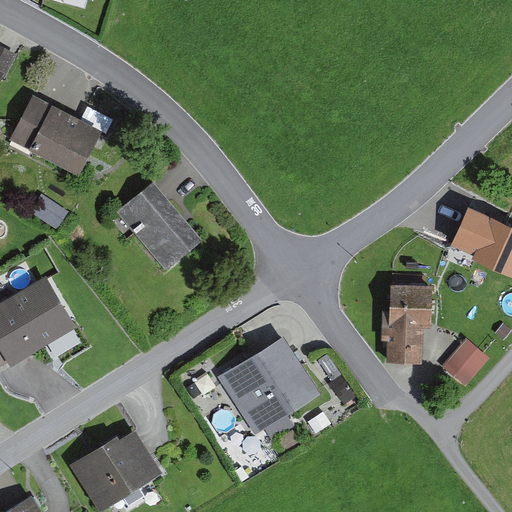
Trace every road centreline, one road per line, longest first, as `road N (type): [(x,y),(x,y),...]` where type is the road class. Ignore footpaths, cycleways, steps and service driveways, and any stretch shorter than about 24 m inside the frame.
road 1 (residential): [(297,276),(154,101),(0,9)]
road 2 (residential): [(0,459),(297,276)]
road 3 (unclassified): [(511,99),(423,185),(297,276)]
